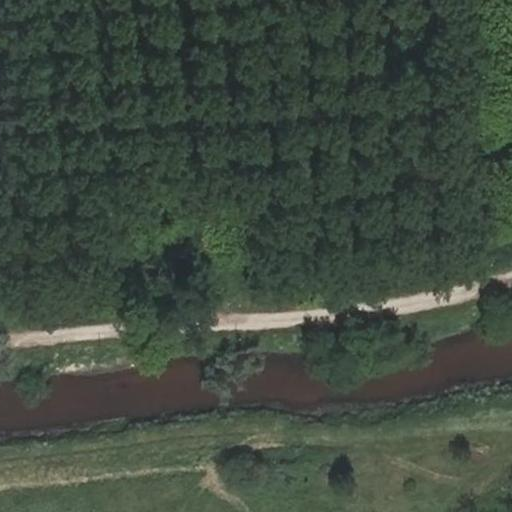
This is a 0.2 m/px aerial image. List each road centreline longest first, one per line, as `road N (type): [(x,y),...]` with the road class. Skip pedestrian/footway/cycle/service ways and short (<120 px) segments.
road 1 (track): [(0,344),(417,304),(511,278)]
road 2 (track): [(511,410),(326,435),(0,456)]
